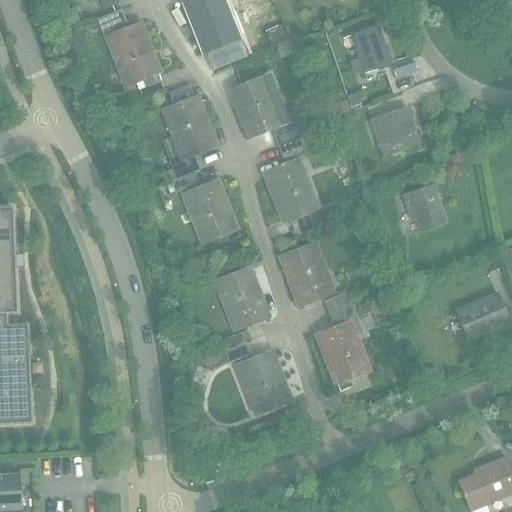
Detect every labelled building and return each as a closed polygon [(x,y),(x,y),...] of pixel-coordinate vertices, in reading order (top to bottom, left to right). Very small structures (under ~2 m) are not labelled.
[(203,51),(232,39),(216,0),(196,0),(185,5),(203,51)] [(120,10),(96,20),(109,52),(114,50),(127,83),(156,71),(138,25),(128,29),(120,10)] [(286,40),(279,26),(265,32),(271,46),(286,40)] [(362,73),(388,63),(374,26),(348,36),(362,73)] [(260,80),(231,91),(249,137),(270,129),(273,136),(295,128),(305,124),(300,112),(276,121),(260,80)] [(346,97),(350,107),(360,103),(356,93),(346,97)] [(185,157),(214,146),(196,99),(167,111),(185,157)] [(383,158),(391,155),(417,145),(404,108),(378,117),(370,120),(383,158)] [(273,136),(277,148),(299,139),(295,128),(273,136)] [(299,139),(277,148),(282,159),(304,150),(299,139)] [(172,168),(176,179),(193,172),(198,170),(194,159),(172,168)] [(283,220),(312,209),(294,163),(265,174),(283,220)] [(193,172),(176,179),(170,182),(175,193),(197,185),(193,172)] [(205,241),(234,229),(216,183),(187,195),(205,241)] [(418,231),(445,222),(432,186),(401,197),(404,206),(408,204),(418,231)] [(0,423),(30,422),(26,325),(5,326),(5,313),(15,312),(13,268),(9,268),(9,254),(12,254),(10,208),(0,208),(0,423)] [(299,304),(328,293),(310,247),(281,258),(299,304)] [(413,269),(405,272),(408,280),(416,277),(413,269)] [(237,328),(265,316),(247,270),(218,281),(237,328)] [(345,293),(323,302),(328,313),(349,304),(345,293)] [(492,329),(507,323),(495,294),(455,311),(466,337),(491,327),(492,329)] [(349,304),(328,313),(332,323),(338,321),(354,315),(349,304)] [(340,326),(317,336),(335,382),(365,370),(353,339),(362,336),(354,315),(338,321),(340,326)] [(229,351),(247,343),(250,342),(246,331),(224,339),(229,351)] [(229,363),(251,354),(247,343),(229,351),(224,352),(229,363)] [(259,411),(287,400),(269,354),(241,365),(259,411)] [(511,470),(509,472),(503,459),(476,470),(478,475),(457,483),(468,511),(511,492),(511,470)] [(0,510),(21,509),(18,473),(0,474),(0,510)]
